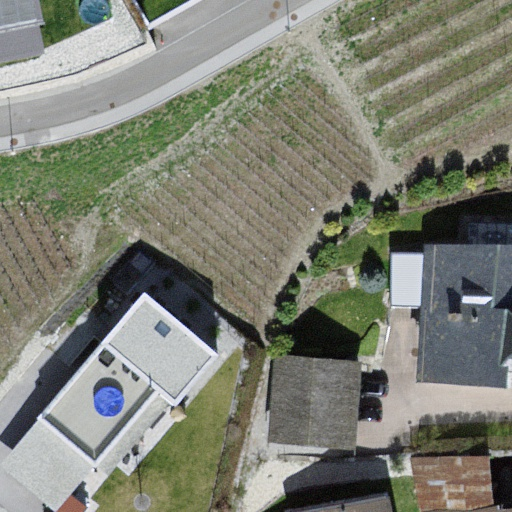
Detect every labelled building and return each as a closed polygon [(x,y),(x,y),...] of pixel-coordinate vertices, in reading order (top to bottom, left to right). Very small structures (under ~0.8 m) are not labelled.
[(38,0),(0,0),(0,27),(42,19),(38,0)] [(132,0),(152,31),(204,0),(132,0)] [(511,252),(422,247),(405,375),(511,375),(511,252)] [(143,290),(39,416),(94,461),(157,386),(172,398),(213,347),(143,290)] [(356,444),(360,359),(274,355),(270,440),(356,444)] [(478,511),(479,462),(411,473),(414,511),(478,511)] [(382,511),(381,500),(311,511),(382,511)]
